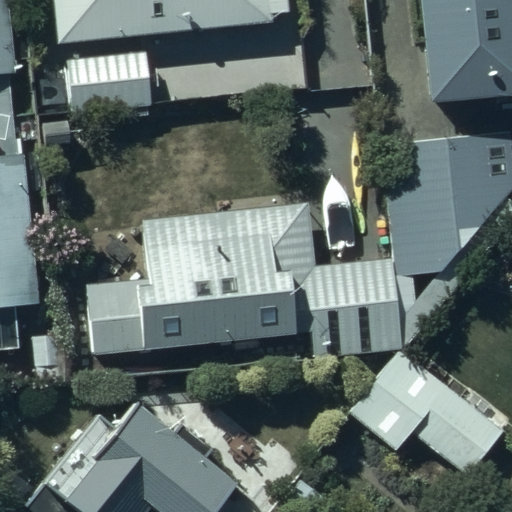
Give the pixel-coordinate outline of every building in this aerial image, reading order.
[(278,29),(275,0),(40,0),(46,65),(258,47),(257,31),(278,29)] [(511,0),(407,0),(419,134),(511,125),(511,0)] [(0,328),(30,326),(15,170),(11,170),(4,95),(5,95),(0,42),(0,328)] [(142,122),(138,70),(62,76),(67,128),(142,122)] [(401,294),(437,292),(510,208),(505,154),(371,165),(375,219),(379,265),(399,263),(401,294)] [(391,271),(310,279),(303,211),(122,228),(128,289),(71,294),(78,373),(296,352),(298,368),(400,358),(391,271)] [(465,491),(499,447),(438,399),(439,397),(402,371),(393,365),(343,436),(389,468),(406,445),(465,491)] [(78,482),(81,485),(60,511),(221,511),(227,506),(122,425),(78,482)]
